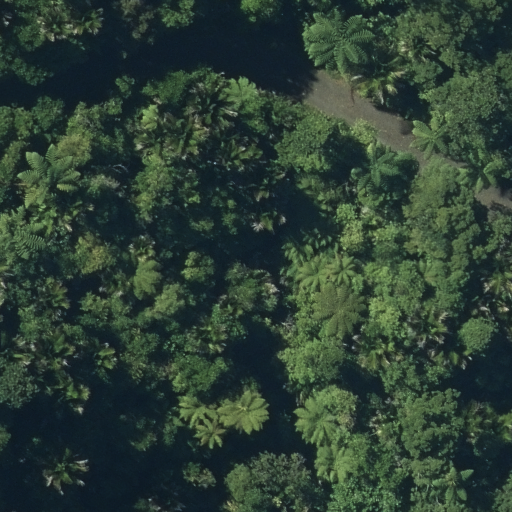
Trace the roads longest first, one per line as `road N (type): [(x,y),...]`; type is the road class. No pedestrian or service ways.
road 1 (track): [(254,0),(469,183),(511,209)]
road 2 (track): [(0,47),(187,0)]
